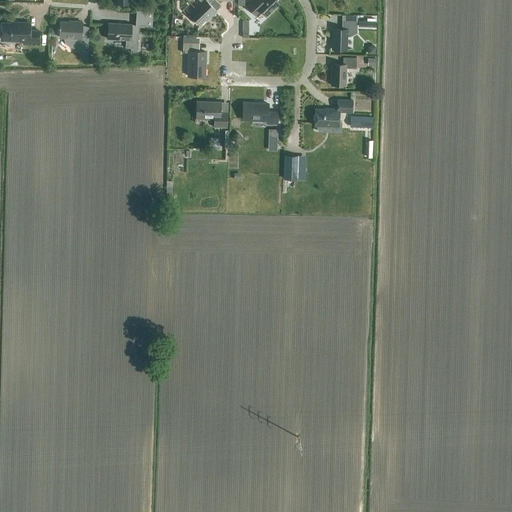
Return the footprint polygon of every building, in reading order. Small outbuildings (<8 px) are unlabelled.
[(198,0),(201,3),(189,14),(200,25),(209,17),(210,17),(216,11),(208,3),(210,0),(198,0)] [(255,15),(260,10),(266,16),(279,3),(275,0),(262,0),(260,2),(258,0),(253,0),(247,7),(255,15)] [(350,37),(356,33),(356,30),(357,21),(342,21),(342,29),(332,29),(332,50),(346,50),(347,37),(350,37)] [(24,41),(24,44),(39,45),(40,31),(30,31),(30,23),(18,22),(18,23),(3,23),(2,40),(24,41)] [(76,47),(76,51),(81,51),(88,51),(88,50),(89,35),(81,35),(82,22),(73,22),(73,23),(60,22),(59,37),(64,38),(66,44),(71,47),(76,47)] [(136,51),(136,49),(137,49),(138,35),(131,35),(131,25),(108,23),(107,39),(126,40),(125,48),(131,49),(130,51),(132,52),(135,52),(136,51)] [(206,52),(196,52),(196,38),(183,37),(182,53),(188,53),(188,76),(205,77),(206,52)] [(345,86),(346,68),(356,69),(356,58),(343,58),(343,65),(331,64),(331,85),(345,86)] [(376,66),(376,58),(368,58),(367,66),(376,66)] [(338,127),(339,112),(352,113),(352,101),(337,100),(337,109),(329,109),(329,110),(315,109),(315,126),(338,127)] [(214,119),(214,127),(227,128),(227,113),(220,112),(220,102),(197,102),(196,118),(214,119)] [(267,121),(267,124),(277,124),(278,112),(268,112),(268,104),(244,103),(243,120),(267,121)] [(350,127),(373,128),(373,122),(358,121),(358,117),(351,117),(351,121),(350,121),(350,127)] [(210,137),(210,147),(219,147),(219,138),(210,137)] [(283,179),(288,180),(298,180),(298,156),(284,155),(283,179)]
